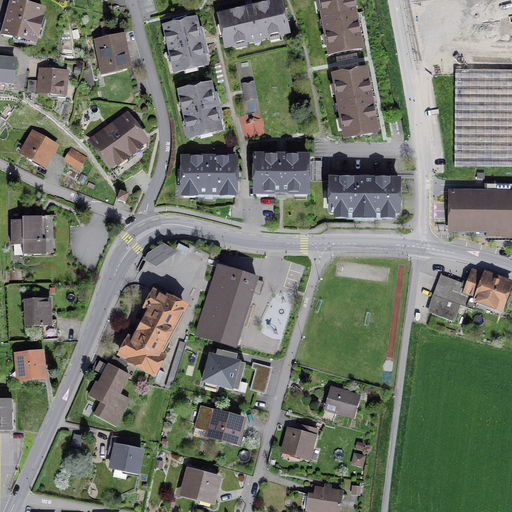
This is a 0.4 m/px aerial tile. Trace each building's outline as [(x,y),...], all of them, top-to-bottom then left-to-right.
[(320,0),(330,54),(361,48),(356,21),(358,20),(357,14),(355,15),(351,0),(320,0)] [(511,0),(472,0),(476,18),(511,10),(511,0)] [(10,1),(1,35),(14,38),(18,36),(24,37),(25,39),(34,41),(43,10),(10,1)] [(219,17),(226,47),(287,33),(280,3),(253,9),(252,6),(246,8),(247,11),(219,17)] [(205,66),(202,51),(207,49),(204,34),(198,36),(194,21),(165,27),(175,73),(205,66)] [(96,42),(102,73),(129,67),(123,37),(96,42)] [(341,55),(342,61),(363,57),(362,52),(341,55)] [(0,82),(12,84),(15,62),(0,60),(0,82)] [(214,64),(219,84),(224,82),(220,63),(214,64)] [(511,70),(455,70),(454,167),(511,167),(511,70)] [(62,94),(63,84),(66,84),(67,73),(41,71),(39,92),(62,94)] [(346,138),(376,132),(371,105),(374,104),(373,98),(370,98),(365,71),(334,76),(346,138)] [(243,85),(246,100),(256,98),(253,83),(243,85)] [(220,131),(217,116),(222,115),(219,99),(213,101),(210,86),(180,93),(190,138),(220,131)] [(91,142),(113,171),(146,148),(146,143),(127,116),(91,142)] [(33,133),(21,154),(45,167),(57,147),(33,133)] [(66,158),(81,167),(86,159),(71,150),(66,158)] [(255,157),(255,189),(268,189),(268,192),(294,192),(294,190),(308,190),(308,158),(255,157)] [(183,159),(182,191),(196,191),(196,194),(222,194),(222,192),(235,192),(235,159),(183,159)] [(382,215),(382,213),(398,213),(398,182),(331,181),(330,212),(346,212),(346,214),(382,215)] [(494,193),(450,192),(450,231),(487,231),(487,238),(511,238),(511,184),(494,184),(494,193)] [(128,195),(120,193),(118,201),(125,203),(128,195)] [(54,255),(54,243),(70,242),(70,226),(54,227),(54,218),(43,218),(43,221),(31,221),(30,214),(27,212),(24,214),(24,218),(22,218),(22,221),(11,221),(12,246),(23,245),(23,255),(54,255)] [(146,246),(146,257),(189,257),(189,245),(146,246)] [(197,336),(235,348),(255,286),(257,280),(219,267),(212,288),(197,336)] [(474,311),(478,299),(501,307),(509,286),(472,272),(472,274),(467,272),(466,273),(468,274),(467,278),(470,279),(466,290),(448,283),(449,279),(440,275),(432,298),(437,300),(432,314),(454,322),(460,306),(474,311)] [(163,358),(159,356),(185,308),(168,299),(167,300),(154,293),(146,308),(150,310),(133,342),(129,340),(121,355),(129,360),(128,361),(154,375),(163,358)] [(58,339),(57,320),(50,321),(49,300),(25,301),(26,326),(42,326),(43,340),(58,339)] [(238,392),(245,365),(235,362),(237,356),(217,350),(216,355),(221,357),(220,358),(210,356),(203,382),(238,392)] [(19,357),(21,378),(42,376),(40,355),(19,357)] [(129,376),(122,373),(128,361),(129,360),(121,355),(114,368),(108,365),(98,384),(96,382),(89,396),(101,402),(95,415),(115,426),(129,400),(119,395),(129,376)] [(102,372),(106,363),(100,360),(96,370),(102,372)] [(263,394),(270,368),(257,364),(250,390),(263,394)] [(332,389),(326,409),(353,416),(358,398),(341,393),(341,391),(332,389)] [(0,400),(0,430),(10,430),(10,400),(0,400)] [(240,446),(243,433),(239,432),(242,421),(214,413),(214,415),(211,414),(211,410),(201,407),(195,428),(209,432),(209,435),(232,441),(231,444),(240,446)] [(288,430),(283,452),(308,459),(314,438),(315,438),(317,430),(304,427),(302,434),(288,430)] [(127,470),(128,474),(137,476),(142,452),(126,449),(128,441),(112,437),(110,447),(115,448),(111,467),(127,470)] [(353,466),(364,469),(366,458),(355,456),(353,466)] [(189,472),(183,494),(212,501),(218,479),(189,472)] [(308,495),(306,510),(317,511),(339,511),(343,492),(315,488),(314,496),(308,495)] [(353,497),(361,497),(362,489),(354,488),(353,497)]
